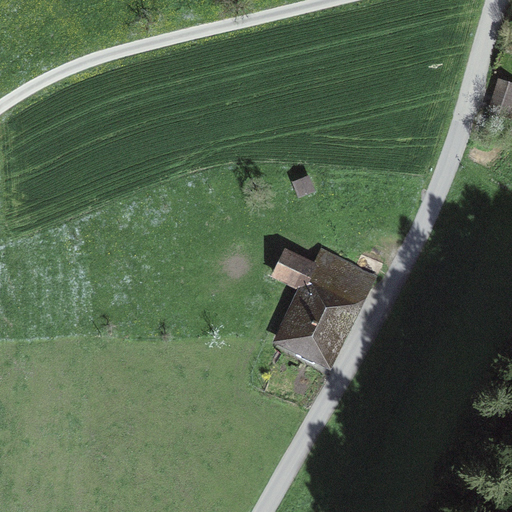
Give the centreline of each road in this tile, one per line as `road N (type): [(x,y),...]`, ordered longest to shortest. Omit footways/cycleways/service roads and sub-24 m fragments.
road 1 (track): [(264,511),(428,219),(452,155)]
road 2 (track): [(336,0),(128,49),(0,106)]
road 3 (track): [(452,155),(498,0)]
